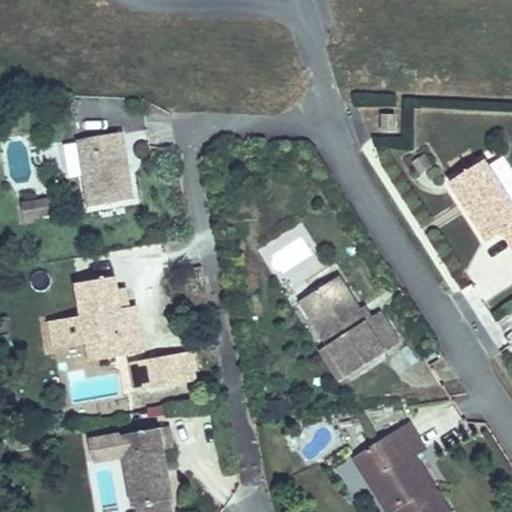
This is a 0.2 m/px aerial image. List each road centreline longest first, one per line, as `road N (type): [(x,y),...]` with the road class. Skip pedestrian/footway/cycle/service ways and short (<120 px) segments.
road 1 (residential): [(325,121),(227,127),(205,136),(196,155),(255,511)]
road 2 (residential): [(511,430),(359,191),(325,121)]
road 3 (residential): [(142,1),(300,10)]
